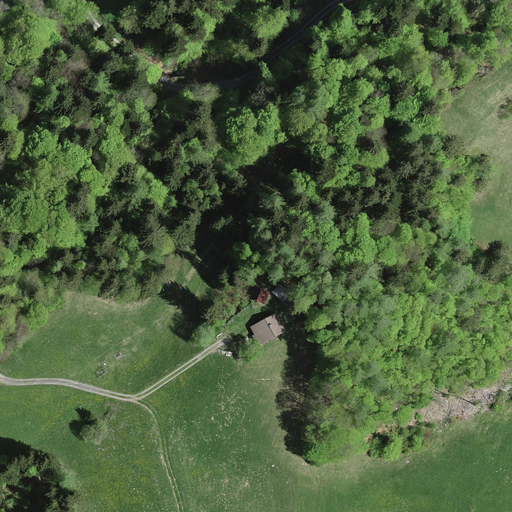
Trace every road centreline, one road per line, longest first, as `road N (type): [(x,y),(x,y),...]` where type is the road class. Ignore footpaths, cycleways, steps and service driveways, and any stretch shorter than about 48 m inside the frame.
road 1 (track): [(351,0),(237,81),(174,91),(114,42),(84,0)]
road 2 (track): [(221,343),(145,393),(0,358)]
